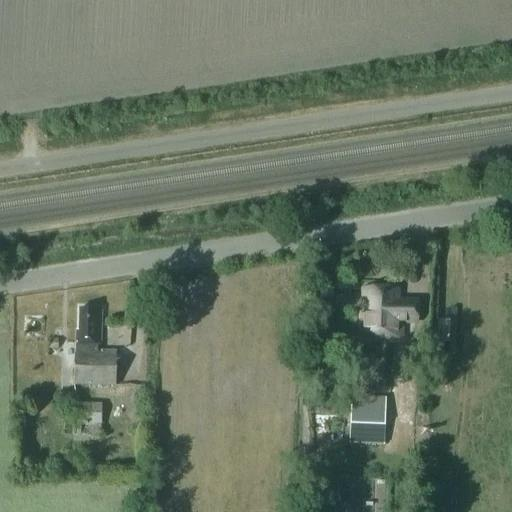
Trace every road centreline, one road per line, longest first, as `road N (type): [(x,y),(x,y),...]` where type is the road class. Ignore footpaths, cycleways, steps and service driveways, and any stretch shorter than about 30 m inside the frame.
road 1 (unclassified): [(511,204),(0,283)]
road 2 (unclassified): [(0,169),(511,93)]
